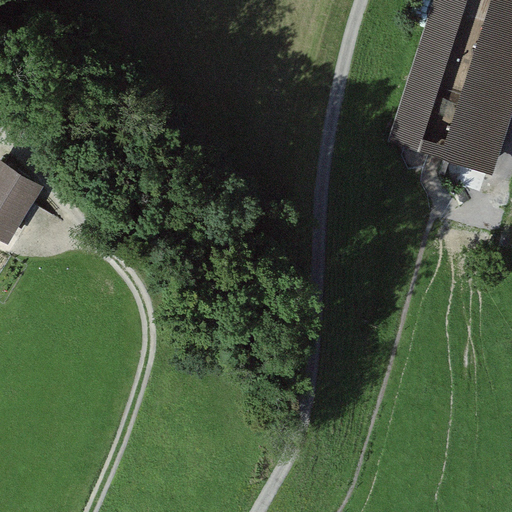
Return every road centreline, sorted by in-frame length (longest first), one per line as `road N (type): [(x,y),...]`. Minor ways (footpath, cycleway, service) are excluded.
road 1 (track): [(257,511),(281,458),(318,310),(347,70),(370,0)]
road 2 (track): [(0,131),(136,284),(146,342),(86,511)]
